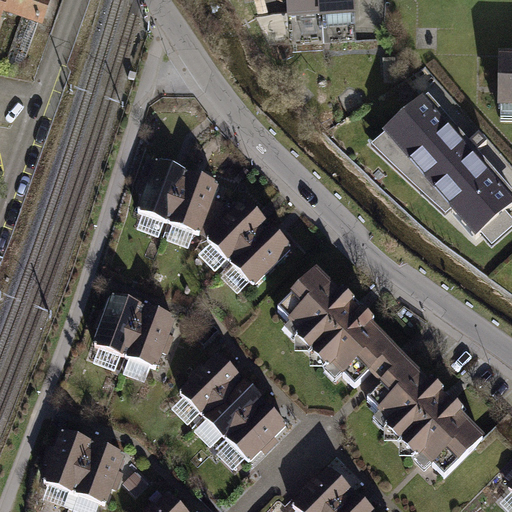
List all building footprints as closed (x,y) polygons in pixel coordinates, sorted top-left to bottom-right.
[(47,0),(0,0),(0,10),(2,7),(23,14),(6,63),(22,69),(47,0)] [(319,0),(287,0),(289,14),(291,45),(323,43),(319,0)] [(351,0),(319,0),(323,43),(354,41),(351,0)] [(267,46),(291,45),(289,14),(256,17),(267,46)] [(511,59),(500,59),(499,110),(511,110),(511,59)] [(511,208),(511,202),(422,100),(383,134),(476,240),(511,208)] [(187,176),(156,164),(150,181),(145,179),(141,191),(144,197),(138,214),(168,225),(187,176)] [(217,187),(187,176),(168,225),(199,236),(205,220),(213,223),(223,208),(211,203),(217,187)] [(267,228),(244,205),(232,217),(223,208),(213,223),(220,229),(207,242),(230,265),(267,228)] [(267,228),(230,265),(253,287),(290,251),(267,228)] [(316,275),(278,313),(301,336),(296,340),(327,371),(332,367),(355,390),(370,375),(375,380),(376,381),(397,360),(396,359),(391,354),(393,352),(370,329),(374,326),(362,314),(359,317),(350,309),(354,305),(342,294),(339,297),(316,275)] [(143,310),(113,299),(107,315),(102,313),(98,325),(101,331),(95,347),(125,359),(143,310)] [(174,321),(143,310),(125,359),(155,370),(161,354),(168,351),(172,339),(168,337),(174,321)] [(240,381),(217,358),(205,370),(202,367),(193,376),(193,383),(180,395),(203,418),(240,381)] [(382,387),(367,402),(390,425),(386,430),(416,461),(421,456),(444,479),(483,441),(460,418),(463,415),(452,403),(448,407),(440,398),(443,395),(432,384),(429,387),(405,364),(403,366),(397,360),(376,381),(382,387)] [(263,404),(240,381),(203,418),(226,441),(263,404)] [(263,404),(226,441),(249,464),(261,451),(268,451),(277,443),(273,439),(286,426),(263,404)] [(93,446),(62,435),(56,451),(51,449),(47,460),(50,467),(44,484),(74,495),(93,446)] [(123,457),(93,446),(74,495),(105,507),(110,490),(117,487),(121,475),(117,473),(123,457)] [(334,511),(353,494),(330,471),(317,483),(314,480),(305,488),(305,496),(293,508),(297,511),(334,511)] [(146,486),(136,476),(126,487),(136,496),(146,486)] [(370,511),(353,494),(334,511),(370,511)] [(184,511),(169,497),(157,509),(153,505),(145,511),(184,511)]
